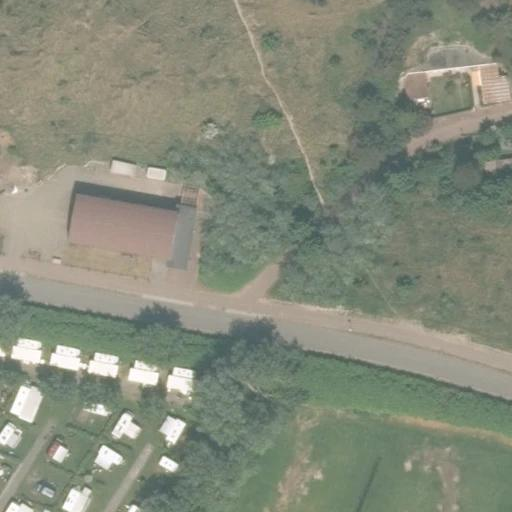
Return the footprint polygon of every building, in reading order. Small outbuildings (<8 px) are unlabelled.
[(503,34),(400,44),(406,98),(426,96),(424,71),(477,66),(481,103),(509,100),(503,34)] [(511,174),(511,158),(489,160),(490,175),(511,174)] [(69,196),(60,243),(163,262),(162,268),(184,272),(195,207),(172,203),(170,215),(69,196)] [(0,354),(7,356),(11,335),(0,332),(0,354)] [(20,336),(15,357),(42,363),(47,342),(20,336)] [(54,365),(81,370),(85,349),(58,343),(54,365)] [(96,351),(92,373),(119,378),(123,356),(96,351)] [(132,380),(160,385),(164,363),(137,358),(132,380)] [(171,386),(197,392),(202,371),(176,365),(171,386)] [(23,383),(14,415),(37,422),(47,390),(23,383)] [(36,511),(38,509),(17,498),(9,511),(36,511)]
